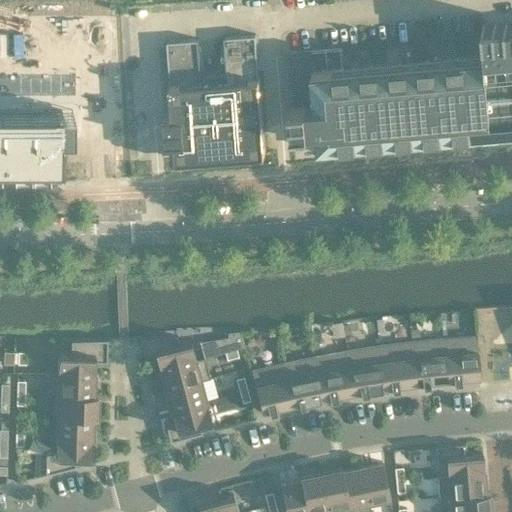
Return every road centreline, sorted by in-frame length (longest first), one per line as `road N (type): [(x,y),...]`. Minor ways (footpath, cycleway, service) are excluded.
road 1 (tertiary): [(0,236),(264,227),(511,205)]
road 2 (residential): [(140,493),(343,439),(511,419)]
